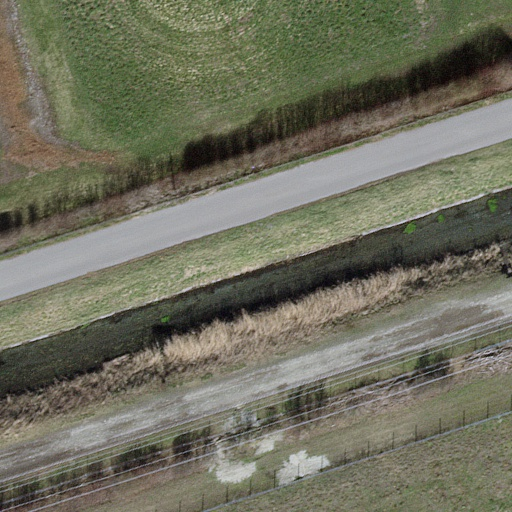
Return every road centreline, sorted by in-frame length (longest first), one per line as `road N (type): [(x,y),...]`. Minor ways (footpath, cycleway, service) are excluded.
road 1 (track): [(511,118),(0,284)]
road 2 (track): [(0,462),(511,299)]
